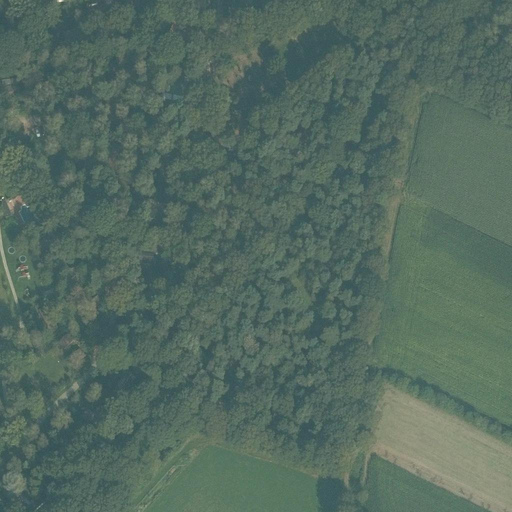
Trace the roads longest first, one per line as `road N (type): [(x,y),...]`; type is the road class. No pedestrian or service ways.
road 1 (track): [(484,0),(411,79),(77,511)]
road 2 (track): [(349,511),(411,79)]
road 3 (track): [(164,400),(210,0)]
